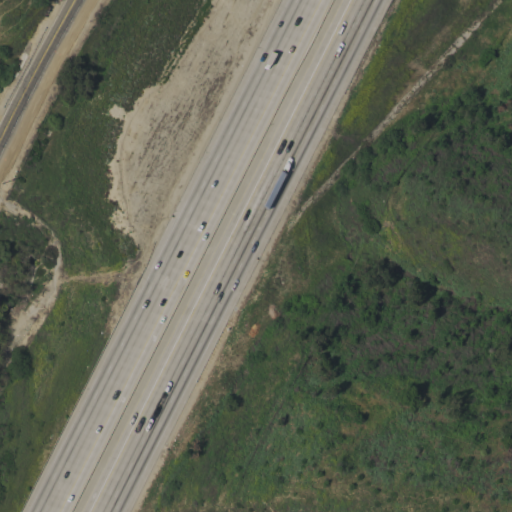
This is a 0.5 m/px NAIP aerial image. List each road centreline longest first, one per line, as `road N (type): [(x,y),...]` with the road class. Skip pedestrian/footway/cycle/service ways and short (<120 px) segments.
road 1 (motorway): [(108,511),(368,0)]
road 2 (motorway): [(295,0),(44,511)]
road 3 (secondary): [(0,144),(75,0)]
